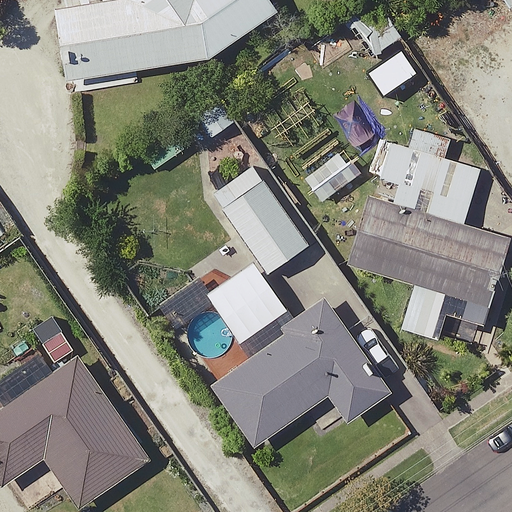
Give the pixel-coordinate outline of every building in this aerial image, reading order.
[(55,0),(66,77),(207,57),(210,57),(215,54),(277,15),(267,0),(55,0)] [(402,37),(377,0),(364,0),(342,15),(370,58),(402,37)] [(339,25),(307,47),(323,69),(355,47),(339,25)] [(225,97),(196,115),(212,141),(241,123),(225,97)] [(481,169),(384,140),(347,261),(488,304),(509,237),(464,224),(481,169)] [(310,243),(256,165),(215,193),(269,271),(310,243)] [(390,391),(325,302),(295,324),(289,315),(243,350),(249,358),(214,384),(258,444),(327,393),(348,422),(390,391)] [(149,459),(78,358),(0,412),(0,479),(4,485),(44,456),(80,507),(149,459)]
